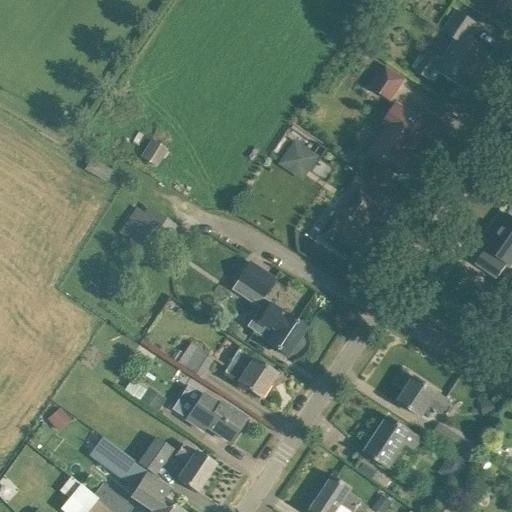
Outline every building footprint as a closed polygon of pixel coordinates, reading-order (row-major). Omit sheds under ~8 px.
[(420,52),(411,67),(416,71),(415,71),(427,79),(428,78),(434,83),(440,74),(446,78),(446,82),(451,81),(467,92),(468,89),(469,89),(470,89),(471,89),(472,88),(473,88),(474,87),(475,86),(476,85),(477,84),(477,83),(477,82),(478,81),(478,80),(478,79),(478,78),(478,77),(477,76),(486,63),(481,59),(488,50),(471,38),(480,26),(463,14),(457,10),(443,30),(455,38),(441,58),(429,50),(426,56),(420,52)] [(370,88),(389,102),(404,80),(385,67),(370,88)] [(415,116),(399,105),(397,104),(385,122),(389,125),(369,154),(389,168),(391,165),(402,172),(414,156),(406,151),(423,126),(411,118),(413,116),(415,117),(415,116)] [(278,166),(303,182),(320,157),(295,140),(278,166)] [(140,158),(156,168),(166,151),(150,141),(140,158)] [(383,201),(367,189),(361,185),(341,215),(338,212),(320,237),(352,259),(370,234),(363,229),(373,214),(374,215),(383,201)] [(475,265),(496,279),(507,264),(511,267),(511,266),(511,217),(506,213),(482,247),(485,250),(475,265)] [(131,224),(123,237),(143,251),(165,219),(158,214),(153,221),(151,224),(144,233),(131,224)] [(235,281),(261,300),(274,280),(248,262),(235,281)] [(306,329),(289,318),(270,305),(252,331),(268,341),(267,343),(287,357),(306,329)] [(177,363),(200,378),(213,358),(190,343),(177,363)] [(230,361),(231,362),(225,372),(239,381),(237,384),(259,399),(276,373),(238,349),(230,361)] [(430,405),(442,413),(449,402),(437,394),(438,393),(415,378),(399,403),(422,418),(430,405)] [(130,380),(123,390),(139,401),(139,400),(146,391),(130,380)] [(188,385),(171,410),(184,419),(184,420),(202,432),(205,427),(230,443),(245,419),(221,403),(220,404),(203,392),(201,394),(188,385)] [(146,391),(139,400),(157,412),(164,402),(146,390),(146,391)] [(59,408),(46,418),(55,430),(69,420),(59,408)] [(365,454),(388,469),(405,445),(414,451),(422,439),(389,417),(365,454)] [(431,436),(465,458),(473,446),(439,424),(431,436)] [(155,438),(137,464),(146,472),(146,473),(153,477),(172,449),(155,438)] [(216,464),(199,453),(182,442),(174,453),(187,462),(176,479),(196,493),(216,464)] [(452,451),(445,462),(461,473),(468,462),(452,451)] [(377,473),(363,463),(359,470),(372,480),(377,473)] [(149,511),(181,511),(162,499),(170,488),(153,477),(146,473),(130,496),(151,510),(149,511)] [(335,477),(311,511),(335,511),(342,503),(354,511),(363,511),(368,506),(362,502),(348,493),(351,488),(335,477)] [(17,482),(5,489),(18,511),(23,511),(31,508),(17,482)] [(101,484),(93,495),(99,500),(114,511),(121,511),(127,505),(102,484),(101,484)] [(70,499),(59,511),(89,511),(99,500),(93,495),(81,486),(70,499)] [(89,511),(114,511),(99,500),(89,511)]
